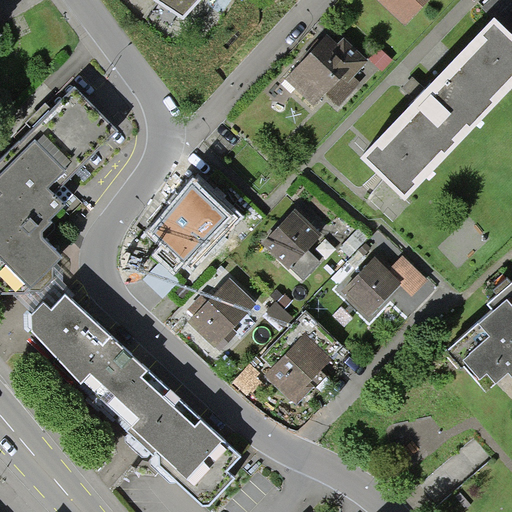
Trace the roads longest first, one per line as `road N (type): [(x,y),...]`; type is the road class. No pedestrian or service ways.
road 1 (residential): [(168,140),(100,244),(105,284),(241,415),(362,489),(383,511)]
road 2 (residential): [(315,0),(186,133),(168,140)]
road 3 (residential): [(84,0),(160,100),(168,140)]
road 4 (primary): [(89,511),(0,411)]
